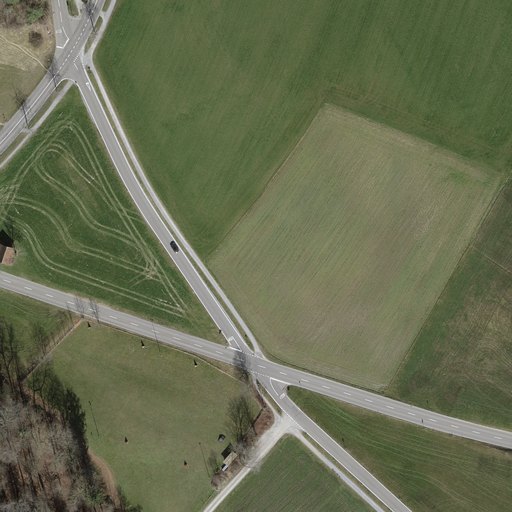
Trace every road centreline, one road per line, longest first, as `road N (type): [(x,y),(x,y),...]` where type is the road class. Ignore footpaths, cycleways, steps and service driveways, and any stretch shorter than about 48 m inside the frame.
road 1 (unclassified): [(71,53),(135,191),(252,363)]
road 2 (tertiary): [(252,363),(511,441)]
road 3 (tertiary): [(0,279),(252,363)]
road 4 (unclassified): [(252,363),(295,414),(403,511)]
road 5 (track): [(295,414),(208,511)]
